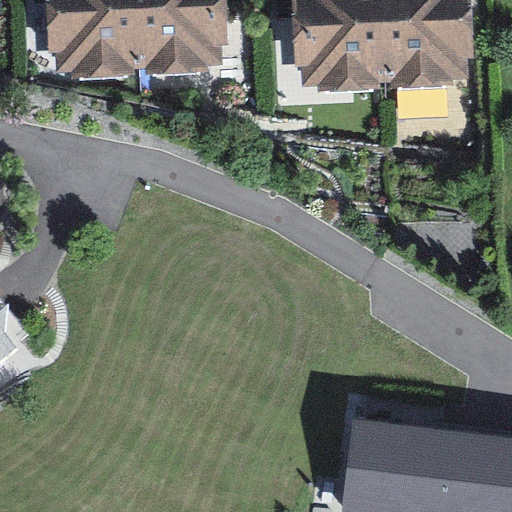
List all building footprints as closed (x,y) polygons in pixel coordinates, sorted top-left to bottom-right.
[(57,0),(60,67),(140,63),(137,0),(57,0)] [(137,0),(140,63),(220,60),(217,0),(137,0)] [(299,0),(303,87),(382,84),(378,0),(299,0)] [(378,0),(382,84),(460,80),(457,0),(378,0)] [(0,307),(0,375),(33,352),(0,307)] [(511,511),(511,451),(357,432),(347,509),(368,511),(511,511)]
